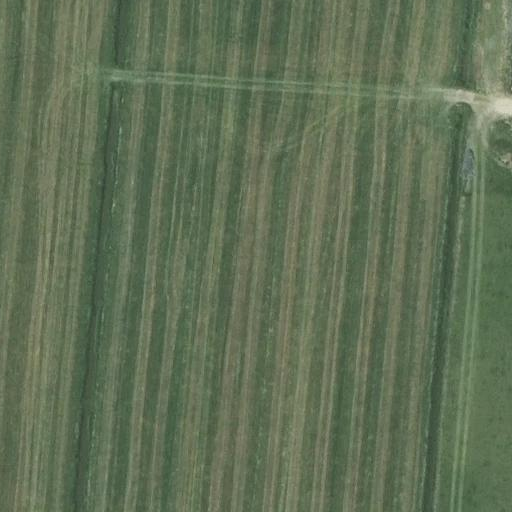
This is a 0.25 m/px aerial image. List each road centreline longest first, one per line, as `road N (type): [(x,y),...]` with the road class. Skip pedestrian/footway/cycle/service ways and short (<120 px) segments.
road 1 (track): [(511,99),(86,69),(91,0)]
road 2 (track): [(86,69),(73,240)]
